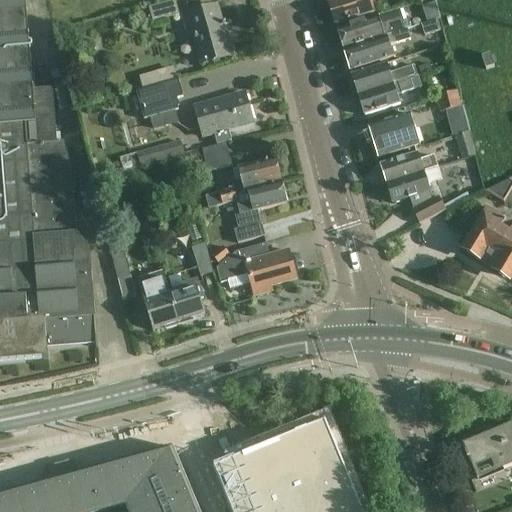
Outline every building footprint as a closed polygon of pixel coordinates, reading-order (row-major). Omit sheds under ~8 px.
[(46,349),(96,345),(88,251),(76,235),(72,191),(75,190),(67,159),(58,160),(57,144),(26,146),(24,125),(34,125),(24,0),(0,0),(0,363),(47,359),(46,349)] [(178,16),(173,0),(168,0),(148,6),(153,23),(178,16)] [(334,0),(328,2),(335,25),(374,13),(370,2),(376,0),(334,0)] [(393,0),(376,5),(382,23),(416,13),(412,0),(393,0)] [(431,0),(417,0),(418,13),(432,11),(431,0)] [(200,65),(233,57),(225,24),(221,25),(216,7),(183,16),(188,36),(192,35),(200,65)] [(336,30),(343,50),(383,37),(377,17),(336,30)] [(408,21),(391,27),(393,35),(406,31),(411,30),(408,21)] [(424,37),(440,32),(437,21),(421,26),(424,37)] [(383,37),(343,50),(349,71),(392,58),(389,47),(409,41),(406,31),(393,35),(384,38),(383,37)] [(480,58),(485,72),(494,68),(489,55),(480,58)] [(429,64),(417,68),(419,75),(431,72),(429,64)] [(351,76),(357,95),(416,77),(413,67),(389,74),(386,65),(351,76)] [(162,72),(166,85),(176,83),(172,69),(162,72)] [(419,88),(416,77),(357,95),(363,117),(399,106),(396,96),(419,88)] [(182,98),(178,82),(136,94),(143,121),(161,116),(173,113),(178,111),(175,101),(182,98)] [(460,109),(455,92),(437,97),(441,114),(460,109)] [(244,95),(194,109),(202,138),(213,135),(216,146),(231,142),(228,131),(253,124),(244,95)] [(173,113),(161,116),(164,127),(176,124),(173,113)] [(377,158),(417,146),(408,116),(367,128),(377,158)] [(472,157),(466,133),(455,136),(462,160),(472,157)] [(141,167),(184,154),(181,143),(138,155),(141,167)] [(207,173),(231,167),(225,145),(201,152),(207,173)] [(379,165),(385,184),(436,168),(433,157),(419,161),(417,154),(379,165)] [(138,155),(120,160),(124,171),(141,167),(138,155)] [(235,200),(235,201),(248,191),(280,183),(274,160),(231,170),(234,182),(239,181),(241,186),(227,189),(228,191),(206,196),(209,208),(231,202),(235,200)] [(432,201),(431,197),(427,184),(439,181),(436,168),(385,184),(391,204),(409,198),(413,211),(412,212),(419,226),(445,212),(438,198),(432,201)] [(511,182),(510,182),(487,193),(506,204),(511,192),(511,182)] [(285,205),(280,183),(248,191),(235,201),(239,216),(234,217),(237,231),(233,232),(236,243),(263,237),(257,212),(285,205)] [(510,279),(511,276),(511,232),(510,237),(498,230),(504,221),(487,210),(463,251),(510,279)] [(192,250),(201,277),(213,273),(206,245),(192,250)] [(269,287),(295,280),(287,253),(269,258),(265,245),(235,254),(215,271),(218,285),(229,283),(229,280),(247,275),(253,297),(271,292),(269,287)] [(223,248),(211,258),(216,265),(228,255),(223,248)] [(125,254),(111,258),(122,301),(136,298),(125,254)] [(161,272),(135,279),(142,300),(140,301),(145,318),(147,318),(151,332),(165,328),(165,330),(179,326),(168,295),(161,272)] [(183,290),(168,295),(179,326),(192,322),(191,320),(203,316),(199,301),(201,300),(196,284),(182,288),(183,290)] [(298,427),(295,419),(294,417),(222,447),(220,448),(236,485),(220,492),(217,493),(225,511),(267,511),(265,505),(293,493),(285,476),(350,448),(335,411),(298,427)] [(477,481),(511,466),(511,425),(462,446),(477,481)] [(198,511),(172,449),(0,496),(0,511),(198,511)]
